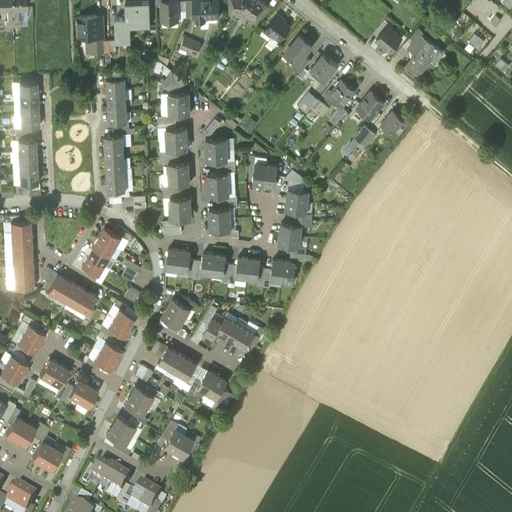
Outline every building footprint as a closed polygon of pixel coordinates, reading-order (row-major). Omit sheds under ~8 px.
[(11,0),(0,0),(0,8),(6,8),(12,8),(11,0)] [(25,0),(11,0),(12,8),(17,8),(25,7),(26,7),(25,0)] [(176,0),(171,0),(161,0),(162,22),(177,21),(177,12),(177,0),(176,0)] [(191,0),(184,0),(186,17),(192,17),(191,0)] [(217,0),(193,0),(194,17),(195,17),(204,17),(218,16),(217,0)] [(261,0),(228,0),(230,10),(244,10),(255,19),(266,4),(261,0)] [(149,2),(125,3),(126,17),(115,18),(116,41),(130,41),(130,26),(150,25),(149,2)] [(17,8),(17,18),(19,18),(25,17),(25,7),(17,8)] [(96,15),(78,16),(80,36),(86,36),(97,36),(96,16),(96,15)] [(97,36),(86,36),(87,51),(103,50),(103,44),(102,16),(96,16),(97,36)] [(290,27),(276,16),(266,29),(280,40),(290,27)] [(494,16),(490,22),(495,26),(500,20),(494,16)] [(7,18),(4,18),(5,27),(13,27),(12,18),(7,18)] [(387,27),(376,40),(390,51),(401,38),(387,27)] [(417,27),(410,37),(414,40),(420,34),(422,31),(417,27)] [(477,49),(484,41),(474,33),(468,41),(477,49)] [(420,34),(414,40),(408,48),(411,50),(411,51),(410,51),(411,55),(412,55),(405,64),(418,74),(430,58),(435,62),(443,52),(436,47),(437,47),(435,45),(435,46),(420,34)] [(312,45),(299,35),(284,53),(290,58),(291,59),(296,63),(297,63),(304,54),(312,45)] [(200,43),(184,37),(180,47),(196,54),(200,43)] [(329,58),(325,55),(325,54),(323,53),(311,69),(325,80),(337,64),(329,58)] [(310,59),(304,54),(297,63),(296,63),(293,68),(299,73),(310,59)] [(499,57),(493,64),(503,72),(508,65),(499,57)] [(168,92),(179,91),(186,82),(172,71),(161,84),(168,92)] [(125,76),(106,77),(107,89),(125,88),(125,76)] [(341,79),(325,98),(331,102),(334,105),(333,106),(337,109),(340,106),(341,107),(341,106),(355,90),(341,79)] [(36,81),(18,81),(19,93),(37,92),(36,81)] [(125,88),(107,89),(107,100),(126,99),(125,88)] [(179,91),(168,92),(169,103),(189,102),(188,91),(179,91)] [(370,91),(357,106),(359,107),(356,111),(363,117),(366,113),(371,117),(384,102),(370,91)] [(37,92),(19,93),(19,104),(38,103),(37,92)] [(305,103),(310,107),(319,97),(314,93),(305,103)] [(319,97),(310,107),(316,111),(324,102),(319,97)] [(126,99),(107,100),(108,111),(126,110),(126,99)] [(189,102),(169,103),(169,115),(175,115),(189,114),(189,102)] [(38,103),(19,104),(20,115),(38,114),(38,103)] [(337,109),(329,119),(335,124),(346,110),(341,106),(341,107),(340,106),(337,109)] [(126,110),(108,111),(109,122),(117,122),(127,121),(126,110)] [(393,110),(381,125),(388,131),(390,129),(397,134),(407,121),(393,110)] [(38,114),(20,115),(20,127),(27,126),(39,126),(38,114)] [(238,124),(229,116),(225,121),(234,128),(238,124)] [(220,122),(215,117),(204,130),(210,134),(220,122)] [(364,125),(354,138),(360,142),(370,129),(364,125)] [(176,127),(166,127),(166,139),(187,138),(186,126),(176,127)] [(370,129),(360,142),(367,147),(377,135),(370,129)] [(117,134),(104,135),(105,146),(123,145),(123,134),(117,134)] [(226,137),(206,138),(206,150),(226,149),(226,137)] [(27,138),(17,139),(17,150),(36,149),(35,138),(27,138)] [(187,138),(166,139),(167,150),(177,150),(187,149),(187,138)] [(123,145),(105,146),(105,157),(124,156),(123,145)] [(36,149),(17,150),(18,161),(36,160),(36,149)] [(226,149),(206,150),(207,161),(217,160),(227,160),(226,149)] [(255,155),(250,154),(247,172),(253,173),(255,163),(255,155)] [(124,156),(105,157),(106,168),(124,167),(124,156)] [(36,160),(18,161),(18,172),(37,172),(36,160)] [(178,162),(168,162),(168,174),(188,173),(188,161),(178,162)] [(266,164),(255,163),(253,173),(252,183),(264,184),(266,164)] [(277,166),(266,164),(264,184),(275,186),(277,166)] [(124,167),(106,168),(106,179),(125,178),(124,167)] [(292,168),(285,177),(289,181),(290,179),(304,181),(306,179),(292,168)] [(37,172),(18,172),(19,184),(28,184),(37,183),(37,172)] [(217,172),(207,173),(208,185),(228,183),(227,172),(217,172)] [(188,173),(168,174),(169,185),(181,184),(189,184),(188,173)] [(125,178),(106,179),(107,191),(111,191),(125,190),(125,178)] [(228,183),(208,185),(208,196),(218,195),(228,195),(228,183)] [(308,190),(288,187),(287,199),(307,201),(308,190)] [(181,196),(169,197),(170,209),(190,208),(189,196),(181,196)] [(307,201),(287,199),(286,210),(294,211),(306,212),(307,201)] [(219,207),(209,208),(210,219),(230,218),(229,207),(219,207)] [(190,208),(170,209),(170,220),(171,220),(181,220),(191,219),(190,208)] [(306,212),(294,211),(293,217),(311,219),(312,213),(306,212)] [(311,219),(293,217),(292,223),(301,224),(311,226),(311,219)] [(230,218),(210,219),(210,231),(220,230),(230,230),(230,218)] [(20,221),(10,221),(10,233),(30,232),(30,220),(20,221)] [(292,223),(281,222),(280,233),(300,235),(301,224),(292,223)] [(113,231),(104,226),(99,236),(116,246),(122,236),(113,231)] [(126,232),(116,226),(113,231),(122,236),(123,237),(126,232)] [(181,226),(163,226),(163,234),(181,233),(181,226)] [(30,232),(10,233),(11,244),(31,243),(30,232)] [(132,235),(126,232),(123,237),(129,240),(132,235)] [(300,235),(280,233),(278,244),(288,246),(298,247),(300,235)] [(116,246),(99,236),(93,246),(110,256),(116,246)] [(31,243),(11,244),(12,255),(32,254),(31,243)] [(110,256),(93,246),(87,255),(105,265),(110,256)] [(298,247),(288,246),(287,251),(291,252),(303,254),(305,254),(305,248),(298,247)] [(179,249),(168,248),(166,268),(177,269),(179,249)] [(191,251),(179,249),(177,269),(188,271),(190,259),(191,251)] [(214,254),(203,252),(202,261),(200,272),(201,272),(212,274),(214,254)] [(32,254),(12,255),(12,266),(32,265),(32,254)] [(226,255),(214,254),(212,274),(223,275),(225,263),(226,255)] [(105,265),(87,255),(82,265),(90,270),(99,275),(105,265)] [(141,267),(125,257),(122,263),(127,266),(138,272),(141,267)] [(249,258),(237,257),(236,265),(235,276),(235,277),(246,278),(249,258)] [(260,259),(249,258),(246,278),(258,279),(259,268),(260,259)] [(196,260),(190,259),(188,271),(187,277),(194,278),(196,260)] [(284,261),(272,259),(271,269),(270,279),(281,281),(284,261)] [(202,261),(196,260),(194,278),(200,279),(201,272),(200,272),(202,261)] [(295,262),(284,261),(281,281),(293,282),(295,262)] [(231,264),(225,263),(223,275),(222,281),(228,282),(231,264)] [(236,265),(231,264),(228,282),(235,283),(235,277),(235,276),(236,265)] [(32,265),(12,266),(13,277),(33,276),(32,265)] [(138,272),(127,266),(121,275),(132,281),(138,272)] [(52,270),(47,268),(41,278),(46,281),(52,270)] [(265,268),(259,268),(258,279),(257,286),(263,286),(265,268)] [(271,269),(265,268),(263,286),(269,287),(270,279),(271,269)] [(46,281),(43,286),(48,289),(57,274),(52,271),(52,270),(46,281)] [(99,275),(90,270),(87,275),(98,282),(101,276),(99,275)] [(48,289),(47,291),(57,297),(67,279),(57,274),(48,289)] [(33,276),(13,277),(13,289),(33,288),(33,276)] [(67,279),(57,297),(66,302),(76,285),(67,279)] [(86,290),(76,285),(66,302),(76,308),(86,290)] [(135,289),(129,286),(123,296),(129,299),(135,289)] [(135,289),(129,299),(134,302),(140,292),(135,289)] [(86,290),(76,308),(86,314),(90,307),(96,296),(86,290)] [(198,305),(183,296),(180,301),(190,307),(195,310),(198,305)] [(180,301),(173,297),(167,307),(184,317),(190,307),(180,301)] [(127,305),(116,299),(113,304),(119,307),(124,310),(127,305)] [(212,305),(203,320),(208,323),(212,316),(217,308),(212,305)] [(92,309),(90,307),(86,314),(80,323),(86,326),(95,310),(92,309)] [(124,310),(119,307),(113,317),(130,327),(136,317),(124,310)] [(184,317),(167,307),(161,317),(170,322),(179,327),(184,317)] [(39,322),(24,313),(21,319),(27,323),(28,322),(36,327),(39,322)] [(235,321),(225,315),(222,322),(216,332),(217,332),(226,337),(235,321)] [(222,322),(212,316),(208,323),(203,332),(213,338),(217,332),(216,332),(222,322)] [(130,327),(113,317),(107,327),(118,334),(124,337),(130,327)] [(245,327),(235,321),(226,337),(235,343),(245,327)] [(36,327),(28,322),(27,323),(22,332),(39,342),(45,332),(36,327)] [(179,327),(170,322),(167,327),(183,336),(185,331),(179,327)] [(107,327),(103,325),(100,330),(115,339),(118,334),(107,327)] [(255,333),(250,341),(255,344),(264,329),(259,326),(255,333)] [(255,333),(245,327),(235,343),(245,348),(250,341),(255,333)] [(115,339),(100,330),(97,335),(104,340),(112,344),(115,339)] [(39,342),(22,332),(16,342),(34,352),(39,342)] [(112,344),(104,340),(99,350),(116,360),(122,350),(112,344)] [(162,343),(157,340),(151,350),(156,353),(162,343)] [(167,346),(162,343),(156,353),(161,356),(167,346)] [(177,352),(167,346),(161,356),(158,362),(168,368),(177,352)] [(116,360),(99,350),(93,359),(98,362),(110,369),(116,360)] [(187,357),(177,352),(168,368),(177,373),(187,357)] [(27,363),(10,353),(4,362),(22,372),(27,363)] [(93,359),(88,356),(85,362),(95,368),(98,362),(93,359)] [(59,363),(49,357),(39,374),(39,375),(49,381),(59,363)] [(197,363),(187,357),(177,373),(187,379),(192,372),(197,363)] [(22,372),(4,362),(0,370),(0,373),(14,381),(16,382),(22,372)] [(69,369),(59,363),(49,381),(59,386),(63,380),(69,369)] [(141,364),(135,374),(141,378),(142,378),(148,368),(141,364)] [(153,371),(148,368),(142,378),(147,381),(153,371)] [(217,375),(207,369),(202,378),(197,386),(197,387),(207,392),(217,375)] [(197,375),(192,372),(187,379),(186,382),(191,385),(197,375)] [(14,381),(0,373),(0,380),(11,387),(14,381)] [(199,377),(197,375),(191,385),(188,390),(193,393),(197,387),(197,386),(202,378),(199,377)] [(217,375),(207,392),(217,398),(223,388),(227,381),(217,375)] [(31,378),(22,393),(27,396),(36,381),(31,378)] [(73,386),(68,395),(78,401),(88,383),(78,378),(73,386)] [(59,386),(54,395),(59,398),(68,383),(63,380),(59,386)] [(70,384),(68,383),(59,398),(64,401),(68,395),(73,386),(70,384)] [(88,383),(78,401),(88,407),(93,398),(98,389),(88,383)] [(145,390),(135,385),(129,395),(147,405),(152,395),(145,390)] [(161,393),(148,385),(145,390),(152,395),(158,398),(161,393)] [(223,388),(217,398),(213,405),(218,408),(228,391),(223,388)] [(147,405),(129,395),(124,405),(132,409),(141,415),(147,405)] [(88,407),(87,408),(92,411),(98,401),(93,398),(88,407)] [(0,414),(0,415),(6,419),(14,405),(15,404),(9,400),(6,404),(0,414)] [(20,409),(14,405),(6,419),(11,422),(15,415),(16,416),(20,409)] [(141,415),(132,409),(129,415),(131,416),(141,422),(144,424),(147,418),(141,415)] [(11,422),(5,433),(15,439),(25,421),(16,416),(15,415),(11,422)] [(128,421),(118,415),(112,425),(129,435),(135,425),(128,421)] [(141,422),(131,416),(128,421),(135,425),(138,427),(141,422)] [(171,419),(162,434),(167,438),(173,427),(176,422),(171,419)] [(39,420),(35,427),(31,434),(36,437),(44,423),(39,420)] [(25,421),(15,439),(25,444),(31,434),(35,427),(25,421)] [(50,427),(44,423),(36,437),(41,440),(42,440),(50,427)] [(129,435),(112,425),(106,435),(115,440),(123,445),(129,435)] [(167,438),(163,445),(172,450),(183,433),(173,427),(167,438)] [(183,433),(172,450),(182,456),(186,449),(192,439),(183,433)] [(192,439),(186,449),(192,452),(201,437),(196,434),(192,439)] [(41,440),(32,457),(42,463),(52,446),(42,440),(41,440)] [(123,445),(115,440),(112,445),(127,454),(130,449),(123,445)] [(71,448),(65,444),(61,451),(62,451),(58,458),(63,461),(71,448)] [(61,451),(52,446),(42,463),(51,469),(58,458),(62,451),(61,451)] [(111,464),(101,459),(96,467),(92,475),(101,480),(111,464)] [(91,464),(82,480),(87,483),(92,475),(96,467),(91,464)] [(111,464),(101,480),(111,486),(120,470),(111,464)] [(120,470),(111,486),(121,492),(125,484),(130,476),(120,470)] [(151,487),(141,482),(135,491),(131,499),(140,505),(141,505),(151,487)] [(8,498),(6,500),(7,501),(16,506),(26,489),(17,483),(8,498)] [(121,492),(116,500),(121,503),(130,488),(130,487),(125,484),(121,492)] [(161,493),(151,487),(141,505),(150,510),(150,511),(155,502),(161,493)] [(130,488),(121,503),(127,506),(131,499),(135,491),(130,488)] [(36,495),(26,489),(16,506),(26,511),(30,505),(36,495)] [(92,497),(82,491),(79,496),(87,501),(89,502),(92,497)] [(84,506),(75,501),(69,511),(71,511),(91,511),(93,511),(84,506)] [(89,502),(87,501),(84,506),(93,511),(94,511),(100,511),(102,510),(89,502)] [(155,502),(150,511),(150,510),(148,511),(156,511),(161,505),(155,502)]
